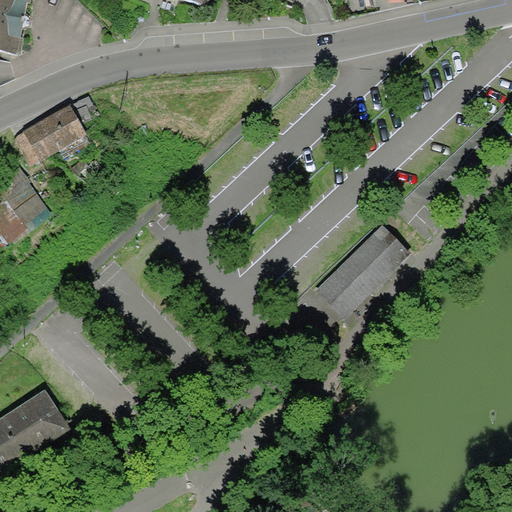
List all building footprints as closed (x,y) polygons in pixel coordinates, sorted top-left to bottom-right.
[(0,0),(0,54),(32,60),(43,0),(0,0)] [(186,0),(213,10),(216,0),(186,0)] [(77,107),(18,143),(37,174),(96,137),(77,107)] [(60,218),(24,165),(0,182),(36,234),(60,218)] [(380,232),(316,292),(342,320),(407,260),(380,232)] [(45,390),(0,420),(0,475),(71,429),(45,390)] [(322,511),(293,488),(277,508),(282,511),(322,511)]
